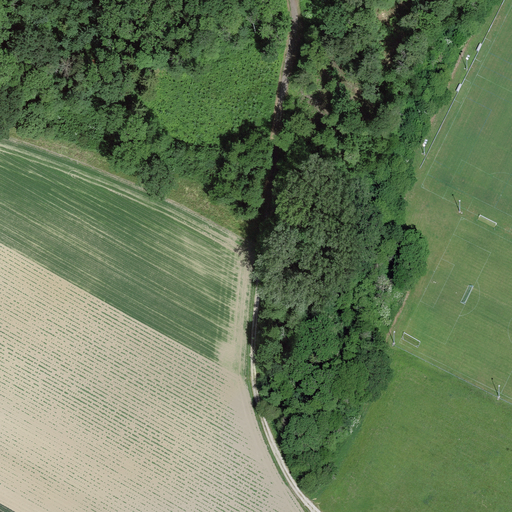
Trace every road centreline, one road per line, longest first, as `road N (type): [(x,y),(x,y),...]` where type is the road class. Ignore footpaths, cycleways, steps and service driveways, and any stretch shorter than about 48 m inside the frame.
road 1 (unclassified): [(271,209),(261,296),(265,398),(295,482),(323,511)]
road 2 (track): [(304,0),(271,209)]
